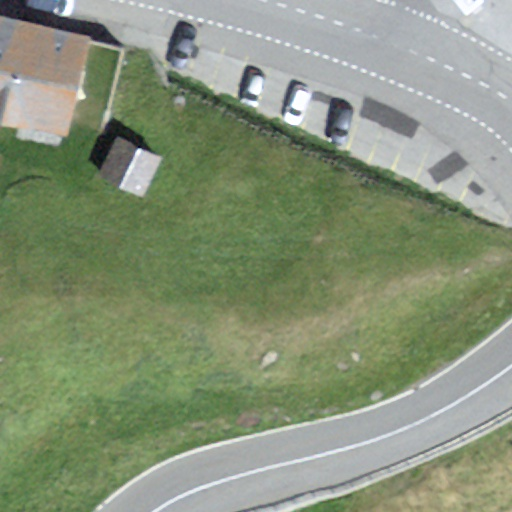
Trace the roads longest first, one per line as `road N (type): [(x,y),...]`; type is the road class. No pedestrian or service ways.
road 1 (tertiary): [(511,364),(374,438),(179,492),(150,511)]
road 2 (tertiary): [(194,0),(454,80)]
